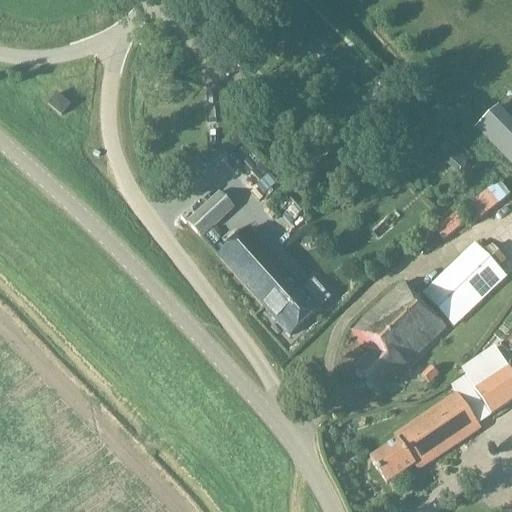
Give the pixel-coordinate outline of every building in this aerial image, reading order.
[(47,105),(60,117),(69,107),(55,96),(47,105)] [(511,126),(498,113),(479,132),(511,165),(511,126)] [(303,186),(315,184),(313,167),(301,169),(303,186)] [(443,242),(466,222),(471,227),(509,195),(499,183),(459,214),(457,212),(434,231),(443,242)] [(187,223),(201,239),(233,209),(219,194),(187,223)] [(321,309),(249,230),(217,258),(289,338),(321,309)] [(503,276),(499,272),(508,262),(493,248),(484,256),(475,247),(424,296),(452,326),(503,276)] [(354,369),(377,394),(445,329),(402,285),(352,333),(371,353),(354,369)] [(499,336),(511,320),(511,303),(490,328),(499,336)] [(461,371),(471,386),(494,370),(484,355),(461,371)] [(511,377),(508,371),(499,377),(474,394),(490,418),(511,403),(511,377)] [(457,395),(443,404),(394,437),(397,442),(369,460),(386,485),(413,467),(416,471),(479,429),(457,395)]
